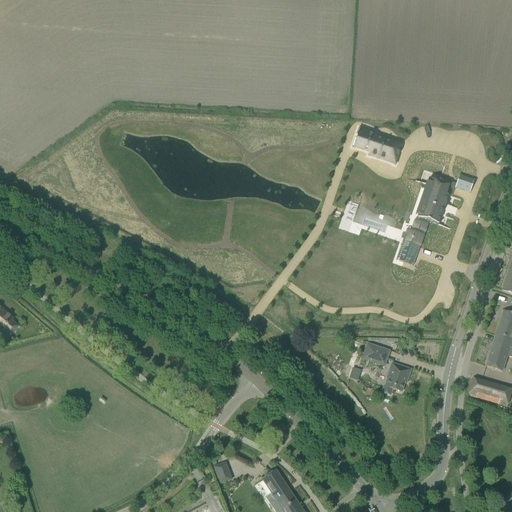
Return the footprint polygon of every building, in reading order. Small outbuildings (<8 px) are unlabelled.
[(375,138),(357,131),(351,149),(368,155),(367,158),(394,167),(400,149),(374,140),(375,138)] [(345,173),(334,203),(363,214),(374,184),(345,173)] [(414,232),(410,245),(419,248),(420,246),(428,223),(438,226),(438,225),(437,225),(447,196),(446,195),(449,187),(447,187),(448,186),(454,188),(454,189),(455,189),(455,188),(469,193),(469,194),(474,180),(473,180),(473,181),(459,176),(460,176),(459,175),(455,185),(449,183),(440,179),(438,183),(429,180),(427,184),(426,183),(415,215),(419,216),(418,218),(417,218),(417,219),(415,219),(411,231),(414,232)] [(430,279),(438,250),(420,245),(412,274),(417,275),(412,295),(426,299),(431,279),(430,279)] [(401,251),(398,261),(402,263),(406,252),(401,251)] [(511,259),(502,291),(511,294),(511,259)] [(385,289),(381,303),(405,310),(409,296),(385,289)] [(0,332),(1,333),(3,331),(9,337),(18,327),(11,321),(13,319),(6,313),(4,315),(0,311),(0,332)] [(511,314),(503,312),(493,344),(509,349),(511,349),(511,341),(511,342),(511,341),(511,314)] [(361,359),(385,367),(390,352),(367,344),(361,359)] [(489,354),(485,367),(494,370),(502,373),(504,365),(509,349),(493,344),(489,354)] [(391,364),(381,393),(390,396),(392,390),(401,393),(404,384),(406,384),(410,371),(391,364)] [(468,396),(506,407),(511,390),(472,380),(468,396)] [(229,475),(225,463),(213,468),(217,478),(229,474),(229,475)] [(269,504),(271,508),(291,494),(275,471),(261,480),(274,500),(269,504)] [(302,511),(291,494),(271,508),(274,511),(302,511)]
